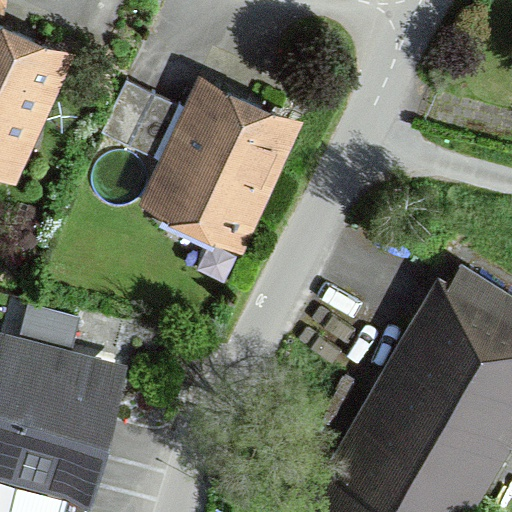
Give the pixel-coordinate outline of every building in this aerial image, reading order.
[(0,175),(23,185),(75,55),(0,24),(0,175)] [(106,123),(155,143),(178,89),(130,68),(106,123)] [(302,127),(200,80),(142,207),(244,254),(302,127)] [(511,314),(436,272),(303,511),(476,511),(511,449),(511,314)] [(0,484),(91,505),(123,365),(0,336),(0,484)]
